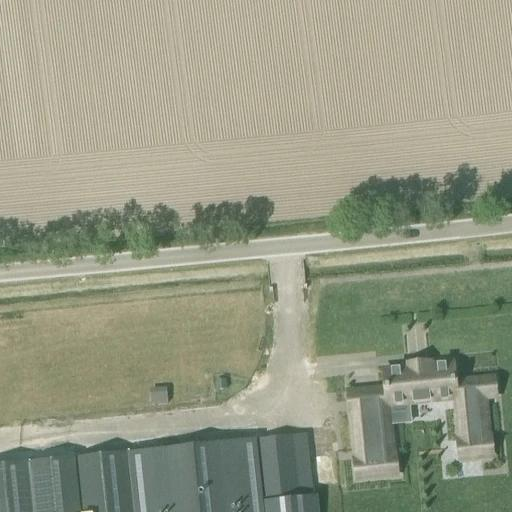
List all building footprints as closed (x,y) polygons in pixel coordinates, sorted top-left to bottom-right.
[(350,419),(351,419),(356,461),(354,461),(356,480),(397,476),(395,457),(393,457),(388,407),(455,400),(459,441),(458,441),(460,461),(492,457),(490,438),(489,438),(485,399),(495,398),(494,379),(455,383),(453,365),(431,367),(431,364),(405,366),(405,369),(384,371),(385,390),(348,393),(350,419)] [(169,391),(154,392),(155,405),(170,404),(169,391)] [(318,511),(310,434),(260,439),(267,511),(318,511)] [(145,452),(150,511),(250,511),(244,442),(145,452)] [(134,511),(129,451),(75,456),(80,511),(134,511)] [(0,463),(0,511),(80,511),(75,456),(0,463)]
